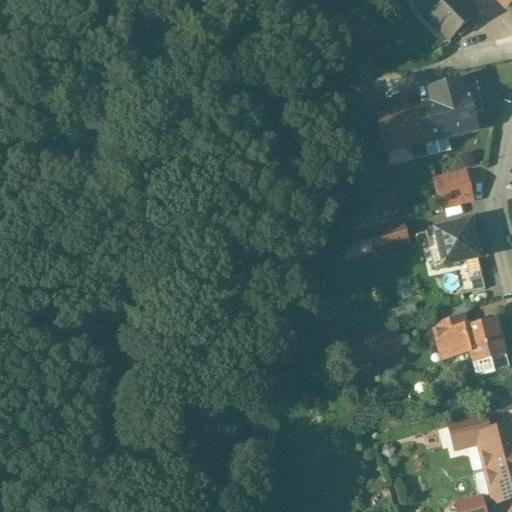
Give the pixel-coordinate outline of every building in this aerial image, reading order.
[(414,0),(415,2),(422,8),(430,0),(414,0)] [(450,42),(476,17),(464,4),(460,0),(430,0),(422,8),(420,10),(450,42)] [(511,0),(496,0),(505,8),(511,1),(511,0)] [(433,106),(417,111),(425,145),(476,132),(464,84),(429,93),(433,106)] [(417,111),(377,121),(386,155),(425,145),(417,111)] [(472,201),(463,174),(435,183),(443,210),(472,201)] [(400,219),(393,197),(369,203),(354,231),(400,219)] [(471,224),(436,232),(444,268),(479,260),(471,224)] [(408,245),(403,225),(368,234),(373,254),(408,245)] [(463,308),(431,317),(434,327),(462,320),(464,329),(467,328),(467,329),(469,328),(463,308)] [(434,327),(434,328),(438,345),(441,344),(445,359),(442,359),(442,361),(469,354),(475,377),(493,373),(490,360),(505,356),(496,321),(469,328),(467,329),(467,328),(464,329),(462,320),(434,327)] [(394,330),(351,341),(358,367),(401,355),(394,330)] [(511,395),(500,398),(503,410),(511,408),(511,395)] [(485,418),(448,427),(454,452),(467,449),(465,442),(477,439),(477,438),(489,434),(485,418)] [(511,428),(489,434),(477,438),(477,439),(485,471),(511,464),(511,428)] [(511,464),(485,471),(494,505),(511,500),(511,464)]
